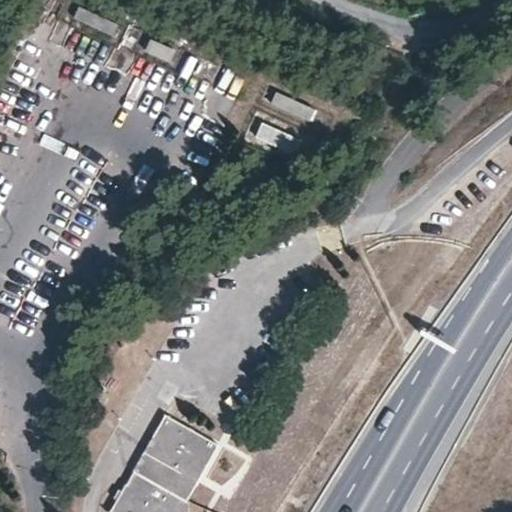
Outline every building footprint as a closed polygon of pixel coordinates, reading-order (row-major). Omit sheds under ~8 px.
[(116,22),(77,4),(72,16),(111,33),(116,22)] [(173,48),(149,37),(144,49),(167,59),(173,48)] [(239,79),(206,64),(201,75),(234,90),(239,79)] [(311,107),(274,91),(269,102),(306,119),(311,107)] [(298,139),(260,121),(253,135),(292,153),(298,139)] [(330,144),(320,140),(317,147),(316,149),(326,153),(330,144)] [(272,168),(244,156),(239,168),(266,180),(272,168)] [(97,202),(93,226),(116,230),(121,206),(97,202)] [(218,442),(163,413),(133,468),(134,469),(127,482),(126,482),(110,510),(114,511),(113,511),(186,511),(186,498),(218,442)]
